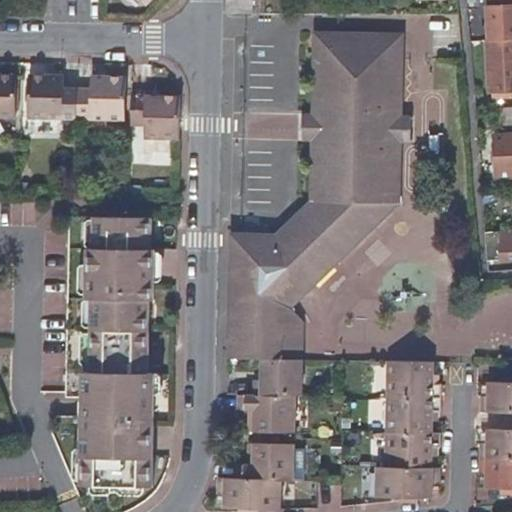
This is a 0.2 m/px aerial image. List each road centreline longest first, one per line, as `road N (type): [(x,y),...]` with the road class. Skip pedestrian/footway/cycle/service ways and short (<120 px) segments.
road 1 (residential): [(177,511),(199,470),(202,42)]
road 2 (residential): [(202,42),(0,42)]
road 3 (residential): [(463,377),(461,507),(433,511)]
